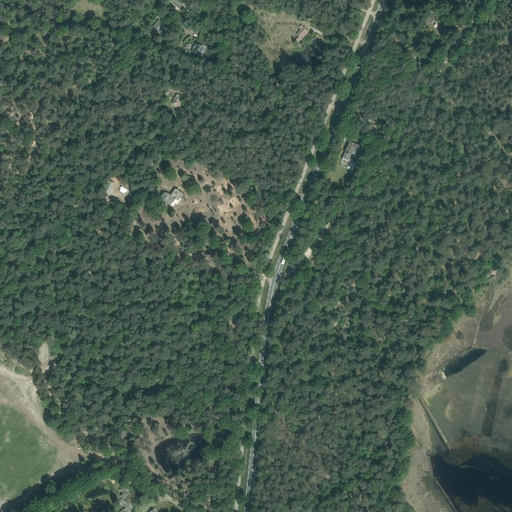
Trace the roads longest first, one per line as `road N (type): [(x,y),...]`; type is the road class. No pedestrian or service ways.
road 1 (unknown): [(388,511),(312,367),(318,339),(342,299),(511,193)]
road 2 (secondary): [(275,277),(384,0)]
road 3 (track): [(331,222),(488,0)]
road 4 (secondary): [(247,511),(275,277)]
road 5 (track): [(340,110),(150,41)]
